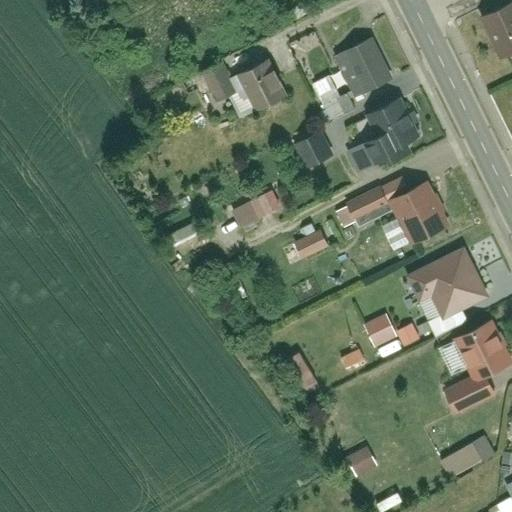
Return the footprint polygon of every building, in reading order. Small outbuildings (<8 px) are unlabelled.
[(511,26),(497,0),(488,0),(467,12),(488,51),(511,37),(511,26)] [(334,51),(354,90),(386,74),(366,34),(334,51)] [(283,59),(254,74),(274,113),(303,98),(283,59)] [(237,65),(216,76),(233,106),(254,95),(237,65)] [(331,105),(339,118),(361,106),(353,92),(331,105)] [(422,133),(403,98),(368,117),(387,152),(422,133)] [(355,128),(348,115),(328,126),(335,139),(355,128)] [(372,159),(360,138),(348,145),(360,166),(372,159)] [(400,237),(450,211),(428,169),(398,185),(407,202),(387,213),(400,237)] [(368,178),(336,194),(346,214),(378,198),(368,178)] [(239,204),(246,224),(286,210),(279,190),(239,204)] [(321,227),(298,239),(306,253),(329,241),(321,227)] [(491,291),(466,240),(405,270),(429,321),(491,291)] [(370,322),(382,346),(404,335),(393,311),(370,322)] [(511,349),(494,313),(458,331),(476,368),(511,350),(511,349)] [(403,329),(410,344),(426,337),(419,322),(403,329)] [(487,393),(476,370),(439,388),(450,410),(487,393)] [(492,435),(447,457),(456,475),(501,453),(492,435)] [(375,445),(354,454),(363,474),(384,464),(375,445)] [(489,511),(494,511),(511,503),(511,468),(477,487),(489,511)]
